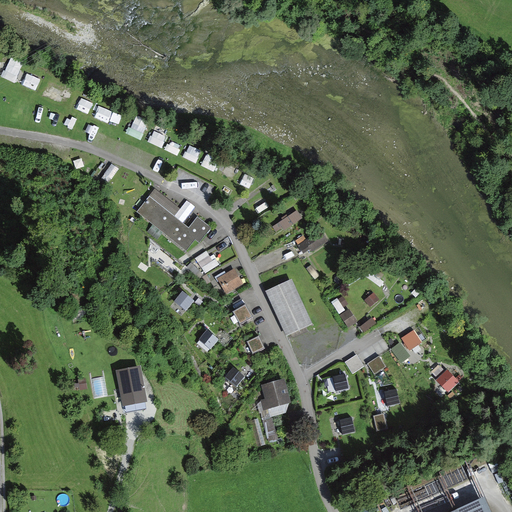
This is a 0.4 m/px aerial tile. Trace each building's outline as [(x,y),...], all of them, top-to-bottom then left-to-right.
[(17,82),(24,62),(10,57),(3,77),(17,82)] [(37,92),(42,80),(29,74),(23,85),(37,92)] [(76,108),(89,113),(94,100),(81,95),(76,108)] [(100,106),(96,115),(118,125),(123,115),(100,106)] [(130,136),(143,139),(148,121),(136,117),(130,136)] [(163,147),(167,136),(155,131),(150,143),(163,147)] [(100,182),(107,188),(120,171),(112,165),(100,182)] [(222,175),(232,179),(236,171),(226,166),(222,175)] [(200,244),(212,230),(197,218),(189,228),(184,224),(189,217),(154,190),(148,197),(151,199),(138,215),(150,225),(148,228),(149,230),(147,233),(160,243),(162,240),(164,241),(168,237),(187,253),(196,241),(200,244)] [(283,241),(300,230),(294,221),(270,237),(274,243),(281,238),(283,241)] [(310,261),(327,250),(320,239),(296,254),(301,262),(308,258),(310,261)] [(208,244),(194,249),(204,273),(217,267),(208,244)] [(233,272),(215,282),(224,298),(242,287),(233,272)] [(287,337),(312,325),(290,280),(265,293),(287,337)] [(370,309),(378,301),(371,293),(363,301),(370,309)] [(182,295),(175,303),(186,313),(193,304),(182,295)] [(339,312),(344,309),(339,300),(333,304),(339,312)] [(239,336),(259,326),(248,305),(234,312),(237,319),(231,322),(239,336)] [(340,316),(348,330),(359,324),(350,309),(340,316)] [(362,326),(366,331),(377,323),(373,318),(362,326)] [(416,329),(403,336),(410,350),(424,343),(416,329)] [(206,355),(218,340),(205,330),(193,345),(206,355)] [(260,338),(247,343),(253,356),(265,351),(260,338)] [(399,372),(406,367),(401,361),(404,358),(399,351),(389,359),(399,372)] [(347,362),(354,373),(366,366),(359,354),(347,362)] [(369,363),(376,374),(388,366),(381,355),(369,363)] [(138,370),(114,374),(120,410),(144,405),(138,370)] [(233,370),(225,379),(237,389),(245,380),(233,370)] [(440,388),(450,378),(441,370),(432,379),(440,388)] [(344,375),(324,380),(330,405),(344,401),(341,392),(348,390),(344,375)] [(255,384),(261,408),(287,403),(282,378),(255,384)] [(380,415),(386,414),(393,412),(392,407),(399,406),(396,392),(389,394),(386,380),(373,383),(380,415)] [(380,415),(373,417),(377,433),(390,430),(386,414),(380,415)] [(346,418),(339,420),(343,436),(356,433),(352,417),(346,418)] [(488,511),(482,497),(447,511),(488,511)]
